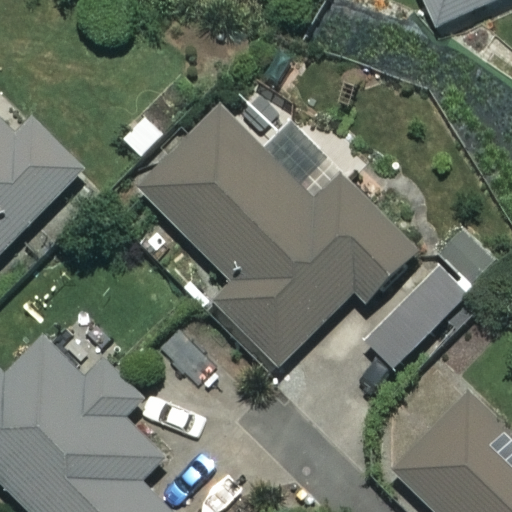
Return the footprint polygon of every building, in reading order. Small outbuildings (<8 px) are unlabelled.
[(424,0),(438,29),(498,0),(424,0)] [(314,201),(222,107),(141,186),(232,280),(212,299),(277,365),(355,289),(365,300),(415,250),(341,175),(314,201)] [(19,135),(0,116),(0,253),(76,176),(27,127),(19,135)] [(79,374),(33,328),(0,360),(0,480),(32,511),(173,511),(140,478),(163,454),(121,413),(139,395),(98,355),(79,374)] [(511,511),(511,435),(468,391),(393,465),(439,511),(511,511)]
